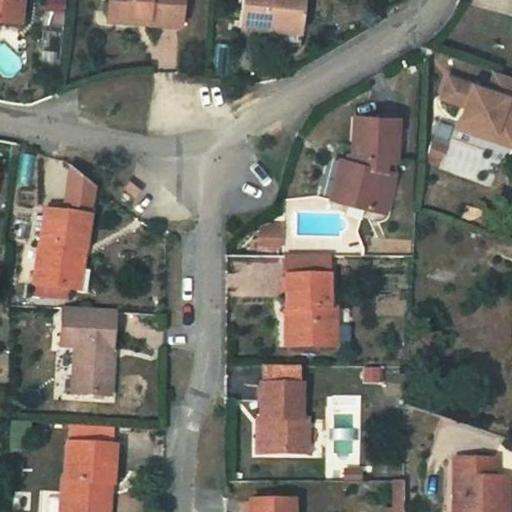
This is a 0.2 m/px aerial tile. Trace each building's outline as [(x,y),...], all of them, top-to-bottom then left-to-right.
[(27,0),(0,0),(0,18),(27,20),(27,0)] [(114,0),(113,16),(153,18),(153,25),(184,25),(185,0),(114,0)] [(305,0),(244,0),(242,30),(303,32),(305,0)] [(511,149),(511,81),(498,76),(492,95),(452,82),(445,102),(468,110),(463,124),(497,136),(494,144),(511,149)] [(468,110),(445,102),(440,117),(463,124),(468,110)] [(357,168),(349,167),(344,183),(347,184),(341,201),(372,212),(384,175),(385,161),(394,161),(395,119),(360,118),(358,156),(361,157),(357,168)] [(347,184),(344,183),(349,167),(338,164),(327,196),(341,201),(347,184)] [(73,166),(67,213),(90,216),(95,185),(73,166)] [(85,255),(90,216),(67,213),(46,210),(36,285),(74,290),(79,254),(85,255)] [(257,237),(257,251),(276,251),(276,245),(268,245),(269,232),(257,237)] [(283,262),(283,283),(324,283),(324,262),(283,262)] [(324,283),(283,283),(282,313),(291,313),(291,353),(334,354),(334,319),(323,319),(324,283)] [(75,389),(113,392),(116,311),(66,307),(64,345),(77,345),(75,389)] [(295,392),(257,392),(256,426),(253,426),(253,460),(303,460),(302,425),(295,425),(295,392)] [(107,483),(108,446),(63,446),(62,477),(57,480),(55,511),(96,511),(98,482),(107,483)] [(493,461),(453,462),(453,511),(505,511),(505,480),(494,479),(493,461)] [(358,477),(343,477),(343,486),(358,486),(358,477)] [(402,511),(403,486),(388,487),(387,511),(402,511)]
